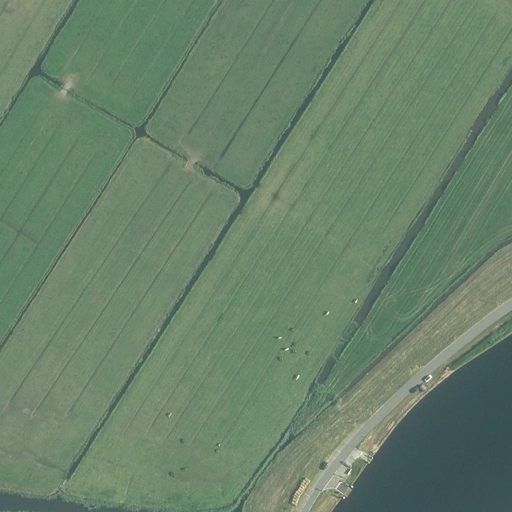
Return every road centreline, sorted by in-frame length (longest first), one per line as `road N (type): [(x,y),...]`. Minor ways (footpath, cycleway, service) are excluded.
road 1 (unclassified): [(304,511),(397,397),(511,304)]
road 2 (track): [(246,468),(305,388),(330,397),(365,430)]
